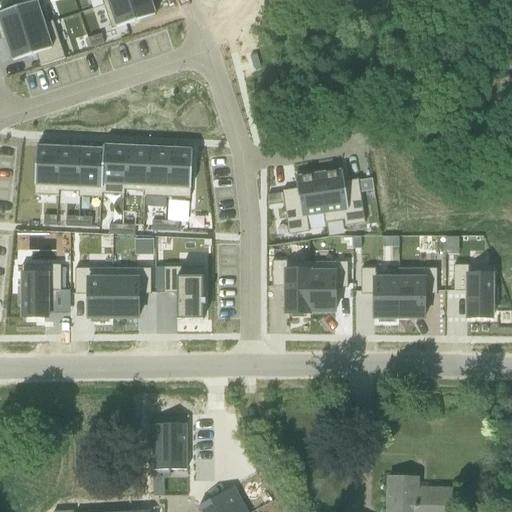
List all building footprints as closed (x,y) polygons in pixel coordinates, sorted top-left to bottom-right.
[(17,0),(20,8),(0,14),(0,24),(5,39),(53,23),(52,22),(48,24),(41,3),(45,1),(44,0),(17,0)] [(149,0),(124,0),(103,7),(111,31),(154,17),(149,0)] [(53,23),(5,39),(12,63),(36,55),(40,68),(64,59),(53,23)] [(100,36),(88,40),(91,49),(104,45),(100,36)] [(84,41),(71,45),(74,55),(87,50),(84,41)] [(36,148),(33,196),(57,197),(59,150),(36,148)] [(81,151),(79,198),(100,199),(103,148),(102,148),(102,152),(81,151)] [(103,148),(100,199),(101,199),(102,196),(122,197),(125,149),(103,148)] [(125,149),(122,197),(123,197),(124,192),(143,193),(143,198),(144,198),(146,150),(125,149)] [(59,150),(57,197),(58,197),(58,193),(78,194),(78,198),(79,198),(81,151),(59,150)] [(146,150),(144,198),(166,199),(168,151),(146,150)] [(168,151),(166,199),(189,200),(192,152),(168,151)] [(342,172),(318,176),(325,225),(343,222),(344,228),(357,226),(364,225),(360,194),(373,192),(371,181),(358,183),(358,181),(343,183),(342,172)] [(282,194),(266,197),(266,207),(283,204),(288,237),(308,234),(306,218),(323,215),(324,225),(325,225),(318,176),(294,179),(296,190),(282,192),(282,194)] [(45,217),(44,227),(57,227),(58,217),(45,217)] [(64,219),(64,228),(77,228),(78,218),(64,218),(64,219)] [(78,218),(77,228),(90,229),(90,219),(78,218)] [(152,222),(151,232),(164,232),(164,223),(152,222)] [(164,223),(164,232),(177,233),(178,223),(164,223)] [(109,226),(109,236),(121,237),(121,227),(109,226)] [(121,227),(121,237),(135,237),(135,227),(121,227)] [(271,263),(271,288),(284,288),(284,315),(289,315),(289,318),(304,318),(304,315),(310,315),(310,314),(310,264),(310,263),(271,263)] [(347,264),(310,264),(310,314),(334,314),(334,290),(347,290),(347,264)] [(19,290),(19,305),(21,305),(21,310),(21,319),(47,319),(47,292),(60,292),(60,266),(21,266),(21,290),(19,290)] [(492,267),(453,267),(453,293),(466,293),(466,320),(492,320),(492,306),(494,306),(494,291),(492,291),(492,267)] [(202,269),(163,269),(163,295),(176,295),(176,322),(202,322),(202,269)] [(113,270),(74,270),(74,296),(87,296),(87,320),(113,320),(113,270)] [(150,270),(113,270),(113,320),(137,320),(137,296),(150,296),(150,270)] [(375,270),(360,270),(360,296),(373,296),(373,321),(379,321),(379,323),(394,323),(394,321),(400,321),(400,270),(397,270),(397,275),(375,275),(375,270)] [(436,270),(400,270),(400,321),(423,321),(423,296),(436,296),(436,270)] [(185,426),(153,426),(153,472),(186,472),(185,426)] [(416,490),(416,480),(388,480),(387,511),(455,511),(456,491),(416,490)] [(245,511),(233,489),(198,508),(200,511),(245,511)]
